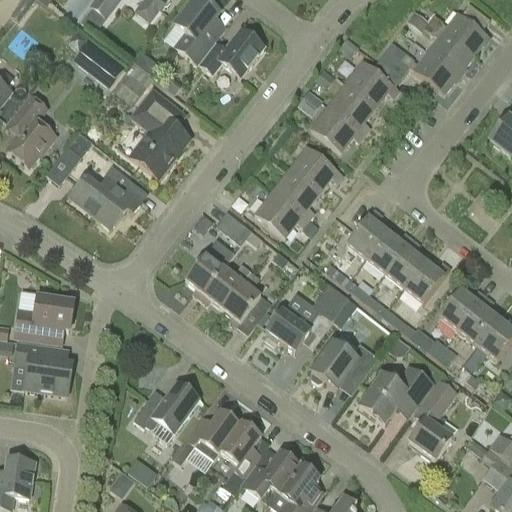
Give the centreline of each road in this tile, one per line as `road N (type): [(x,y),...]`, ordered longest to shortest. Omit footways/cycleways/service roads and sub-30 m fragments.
road 1 (residential): [(391,511),(369,474),(297,415),(119,293)]
road 2 (residential): [(316,46),(119,293)]
road 3 (residential): [(511,279),(413,202),(410,191),(511,53)]
road 4 (residential): [(119,293),(99,319),(83,424),(61,448)]
road 5 (residential): [(119,293),(0,221)]
